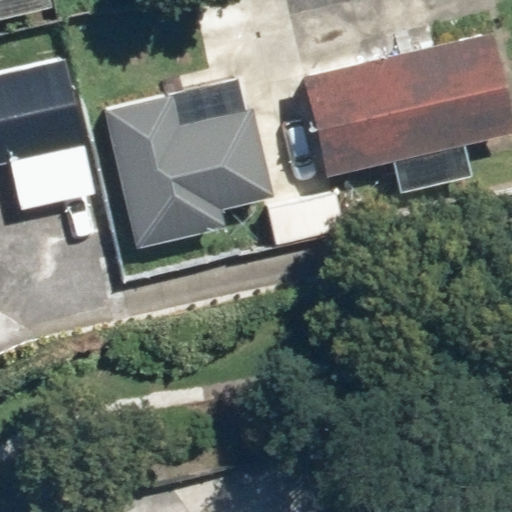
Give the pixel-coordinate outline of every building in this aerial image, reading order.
[(0,0),(0,14),(53,3),(52,0),(0,0)] [(305,54),(328,169),(387,157),(392,182),(464,168),(459,141),(511,130),(489,17),(305,54)] [(69,54),(0,66),(0,157),(8,156),(17,203),(94,189),(69,54)] [(170,85),(103,99),(132,240),(228,221),(224,204),(271,195),(251,101),(176,116),(170,85)] [(511,511),(511,469),(471,478),(477,511),(463,511),(458,482),(365,501),(367,511),(511,511)] [(58,511),(50,501),(34,511),(58,511)]
